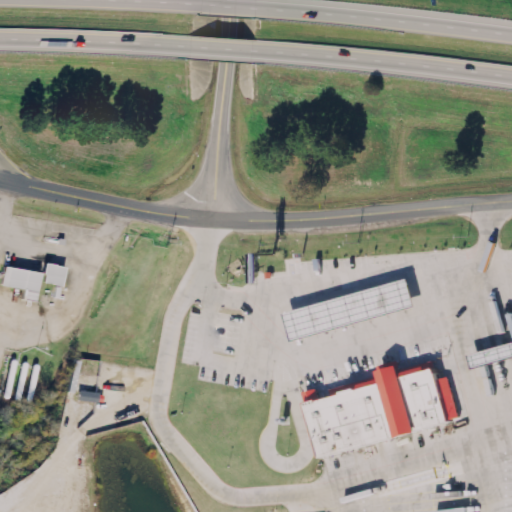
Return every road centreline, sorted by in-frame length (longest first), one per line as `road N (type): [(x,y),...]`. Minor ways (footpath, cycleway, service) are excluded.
road 1 (tertiary): [(511,200),(287,219),(221,216)]
road 2 (motorway): [(258,51),(511,78)]
road 3 (motorway): [(511,34),(263,9)]
road 4 (tertiary): [(221,216),(159,213),(0,179)]
road 5 (secondary): [(231,0),(221,216)]
road 6 (motorway): [(0,39),(196,45)]
